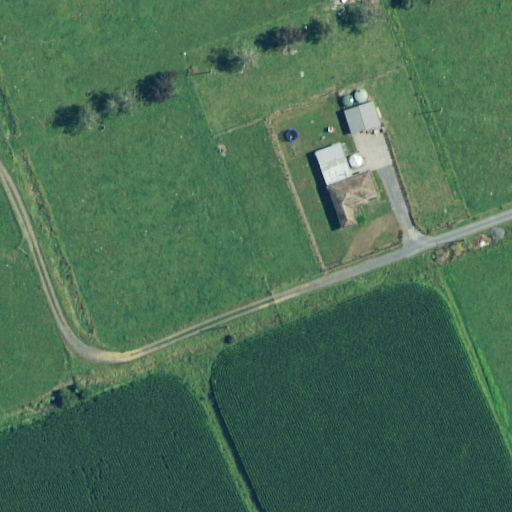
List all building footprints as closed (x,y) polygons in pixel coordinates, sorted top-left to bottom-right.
[(382,126),(375,103),(347,111),(353,134),(382,126)] [(354,176),(343,144),(317,153),(328,185),(354,176)] [(382,200),(372,173),(330,189),(346,231),(361,225),(356,210),(382,200)] [(311,191),(306,175),(294,178),(299,194),(311,191)] [(310,193),(299,197),(303,209),(315,204),(310,193)]
